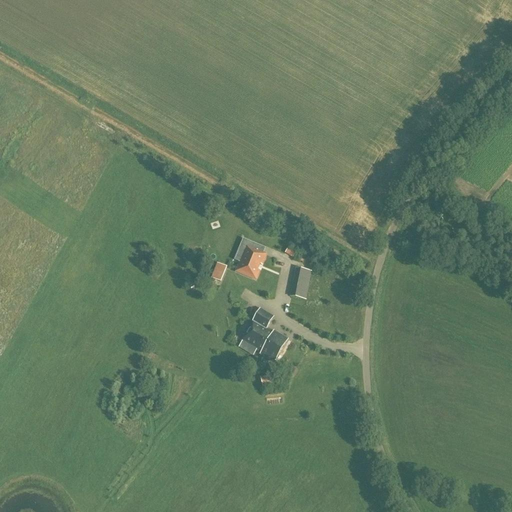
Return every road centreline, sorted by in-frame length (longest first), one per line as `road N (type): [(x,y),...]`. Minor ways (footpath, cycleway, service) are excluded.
road 1 (unclassified): [(404,511),(364,431),(357,382),(367,264),(398,195),(511,65)]
road 2 (track): [(0,58),(213,182),(236,202),(248,236)]
